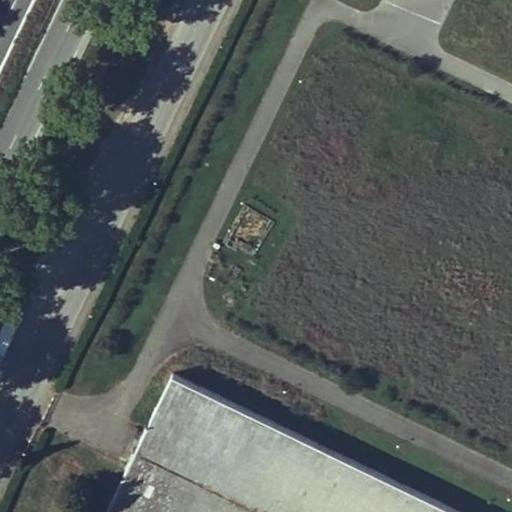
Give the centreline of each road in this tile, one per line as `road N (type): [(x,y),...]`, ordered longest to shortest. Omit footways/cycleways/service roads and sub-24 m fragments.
road 1 (unclassified): [(0,437),(210,0)]
road 2 (primary): [(0,175),(85,0)]
